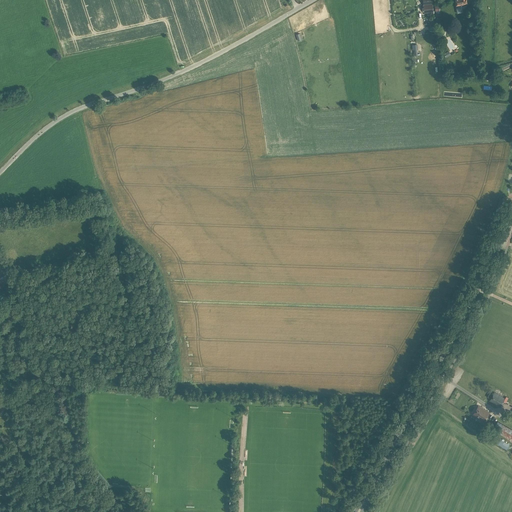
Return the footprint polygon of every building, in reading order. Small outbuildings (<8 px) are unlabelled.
[(434,13),(434,11),(433,11),(432,0),(422,0),(424,13),(433,13),(434,13)] [(454,0),(456,5),(457,5),(457,7),(456,8),(457,13),(463,12),(461,4),(467,3),(466,0),(454,0)] [(10,294),(7,289),(2,292),(5,297),(10,294)] [(489,401),(500,407),(505,399),(494,393),(489,401)] [(475,411),(487,418),(489,413),(478,406),(475,411)] [(484,422),(487,418),(475,411),(472,415),(484,422)] [(511,429),(497,421),(492,430),(511,441),(511,429)] [(501,447),(504,448),(505,449),(507,444),(506,444),(506,443),(504,442),(500,440),(500,439),(495,436),(492,442),(501,447)]
